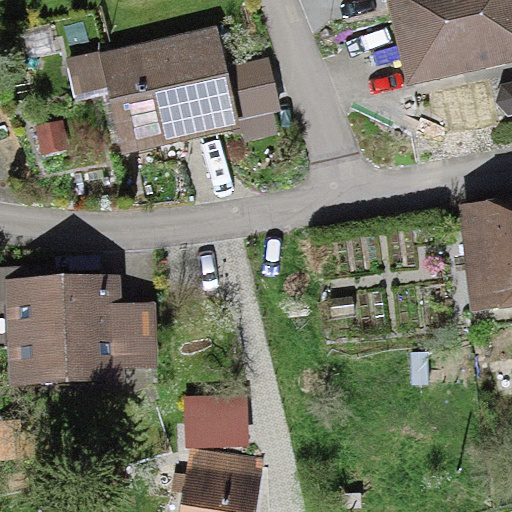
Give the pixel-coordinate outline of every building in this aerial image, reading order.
[(511,0),(393,0),(417,97),(511,74),(511,0)] [(227,36),(113,61),(136,164),(249,139),(227,36)] [(276,67),(241,75),(253,129),(289,120),(276,67)] [(511,205),(461,210),(471,320),(511,316),(511,205)] [(129,286),(12,290),(16,408),(166,403),(163,317),(130,318),(129,286)] [(252,409),(192,411),(194,458),(254,456),(252,409)] [(264,511),(270,472),(197,463),(190,511),(264,511)]
